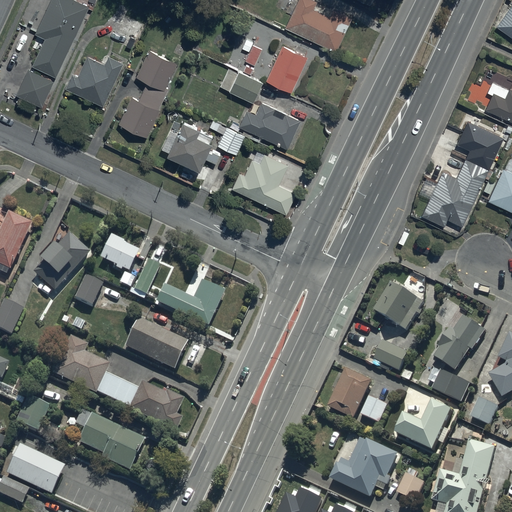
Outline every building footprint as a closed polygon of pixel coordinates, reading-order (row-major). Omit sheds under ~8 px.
[(50,0),(36,31),(46,35),(34,63),(58,74),(90,3),(83,0),(50,0)] [(316,0),(297,0),(286,24),(336,48),(353,14),(333,5),(329,13),(314,5),(316,0)] [(511,1),(497,23),(511,33),(511,1)] [(144,22),(126,13),(114,39),(133,48),(144,22)] [(308,53),(283,41),(267,77),(292,88),(308,53)] [(255,63),(262,47),(253,42),(246,59),(255,63)] [(140,96),(133,93),(120,121),(148,134),(161,107),(160,106),(170,85),(167,84),(179,59),(150,46),(138,73),(149,78),(140,96)] [(105,102),(125,59),(109,52),(106,60),(88,52),(79,73),(73,70),(67,85),(105,102)] [(243,70),(239,68),(238,71),(228,67),(220,84),(254,99),(263,79),(251,73),(254,66),(246,63),(243,70)] [(53,82),(28,70),(16,96),(41,108),(53,82)] [(493,92),(486,106),(511,118),(511,86),(510,86),(509,87),(493,79),(487,90),(493,92)] [(248,106),(240,122),(288,145),(301,117),(262,98),(256,111),(248,106)] [(184,115),(177,131),(170,128),(162,145),(169,148),(168,149),(200,164),(205,154),(216,160),(220,151),(209,146),(213,137),(211,136),(212,134),(203,130),(202,132),(198,130),(201,123),(184,115)] [(237,153),(246,133),(220,122),(220,121),(213,118),(210,125),(223,131),(217,144),(237,153)] [(463,223),(504,135),(468,118),(458,141),(470,146),(457,175),(443,169),(423,213),(445,224),(448,217),(463,223)] [(240,170),(233,185),(286,211),(296,191),(278,183),(288,162),(265,151),(260,161),(252,157),(245,173),(240,170)] [(511,170),(504,166),(489,197),(511,208),(511,170)] [(12,270),(34,222),(9,211),(0,231),(0,270),(9,274),(11,269),(12,270)] [(57,291),(92,251),(71,232),(59,245),(56,242),(43,258),(45,261),(35,273),(57,291)] [(125,240),(113,234),(102,258),(118,265),(117,267),(123,270),(124,267),(130,271),(140,250),(124,242),(125,240)] [(148,295),(161,265),(149,259),(136,289),(132,288),(130,292),(145,299),(147,294),(148,295)] [(96,279),(96,278),(86,274),(76,298),(94,306),(104,283),(96,279)] [(211,326),(226,291),(203,280),(195,297),(166,284),(158,302),(188,315),(187,317),(193,320),(194,319),(211,326)] [(426,301),(393,281),(376,310),(402,325),(401,326),(408,330),(418,312),(422,314),(423,311),(420,310),(426,301)] [(25,308),(6,299),(0,310),(0,328),(13,334),(25,308)] [(487,330),(465,315),(455,329),(452,327),(449,331),(448,330),(439,343),(441,345),(435,355),(457,370),(472,347),(474,349),(487,330)] [(140,317),(127,346),(176,370),(190,341),(140,317)] [(490,373),(504,397),(511,391),(511,331),(511,332),(500,357),(508,360),(507,364),(490,373)] [(90,344),(72,335),(54,373),(97,393),(98,391),(130,407),(130,408),(177,431),(184,417),(178,414),(185,398),(168,389),(167,391),(143,380),(139,388),(107,372),(112,363),(86,351),(90,344)] [(380,367),(383,362),(401,370),(410,352),(386,340),(381,349),(373,345),(366,360),(380,367)] [(0,377),(2,379),(10,362),(0,357),(0,377)] [(374,381),(348,368),(330,406),(355,418),(359,412),(380,422),(390,404),(368,393),(374,381)] [(471,382),(442,369),(434,387),(463,401),(471,382)] [(40,431),(50,405),(30,394),(17,421),(40,431)] [(491,424),(499,405),(480,397),(472,416),(491,424)] [(407,412),(398,432),(435,450),(439,441),(444,443),(451,430),(445,428),(455,408),(435,399),(425,421),(407,412)] [(146,439),(93,413),(80,442),(105,454),(103,457),(131,470),(146,439)] [(339,462),(332,477),(373,497),(381,480),(389,484),(393,476),(389,475),(400,453),(369,438),(367,441),(362,438),(351,462),(344,458),(341,463),(339,462)] [(479,511),(497,446),(471,439),(461,474),(442,469),(436,493),(435,492),(433,499),(440,501),(440,502),(449,504),(446,511),(479,511)] [(22,444),(8,473),(53,494),(67,466),(22,444)] [(426,481),(407,472),(398,492),(417,501),(426,481)] [(30,489),(4,477),(0,485),(0,492),(23,504),(30,489)] [(315,511),(322,497),(300,487),(295,496),(286,492),(276,511),(315,511)] [(355,511),(336,503),(332,511),(330,511),(323,508),(321,511),(355,511)]
